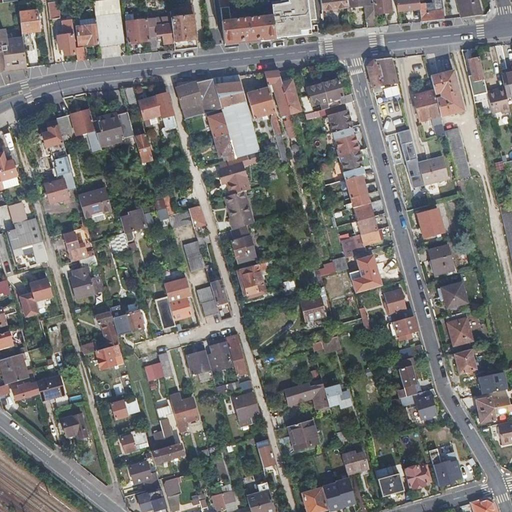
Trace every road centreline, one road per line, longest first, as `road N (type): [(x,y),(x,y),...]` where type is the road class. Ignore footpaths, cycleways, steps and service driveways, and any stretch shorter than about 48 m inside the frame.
road 1 (residential): [(497,486),(443,390),(346,45)]
road 2 (residential): [(8,106),(121,511)]
road 3 (unknown): [(451,34),(511,309)]
road 4 (residential): [(239,320),(164,66)]
road 5 (residential): [(295,511),(239,320)]
road 6 (primary): [(346,45),(164,66)]
road 7 (primary): [(509,26),(346,45)]
road 8 (residential): [(0,420),(115,511)]
